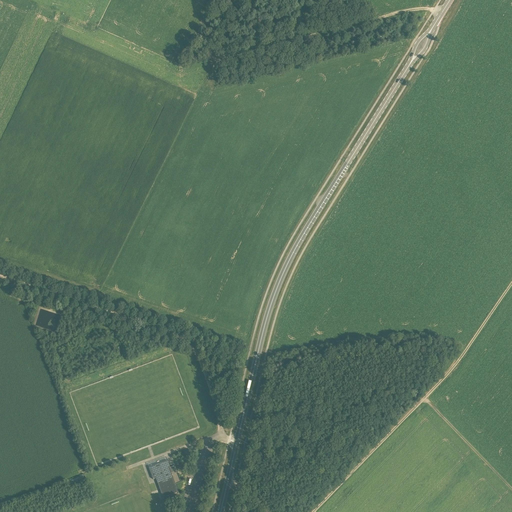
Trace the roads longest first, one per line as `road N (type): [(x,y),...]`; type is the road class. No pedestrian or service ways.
road 1 (primary): [(406,69),(284,271),(237,442)]
road 2 (track): [(237,442),(222,438),(203,367),(178,336),(0,275)]
road 3 (track): [(312,511),(439,383),(511,283)]
road 4 (track): [(214,0),(199,33),(219,59),(416,9),(441,14)]
road 5 (track): [(424,397),(511,489)]
